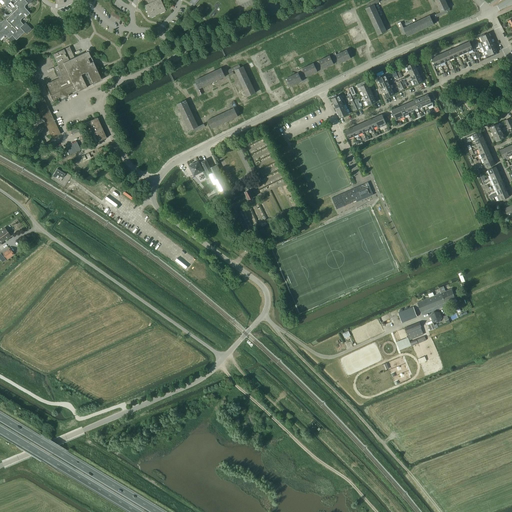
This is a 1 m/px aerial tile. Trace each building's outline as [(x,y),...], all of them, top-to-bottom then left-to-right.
[(0,0),(0,39),(4,36),(6,36),(9,38),(8,40),(13,45),(17,41),(16,40),(24,32),(26,34),(31,29),(25,23),(23,25),(21,22),(21,20),(24,16),(26,17),(30,13),(25,8),(25,6),(28,3),(29,4),(32,0),(0,0)] [(142,0),(143,0),(143,1),(144,1),(145,2),(144,5),(144,6),(150,18),(165,11),(160,0),(142,0)] [(365,9),(368,14),(376,10),(374,5),(380,2),(378,0),(376,0),(367,5),(368,7),(365,9)] [(446,3),(438,7),(440,12),(435,15),(436,17),(447,12),(446,9),(449,8),(446,3)] [(368,14),(370,19),(379,15),(376,10),(368,14)] [(370,19),(373,24),(381,20),(379,15),(370,19)] [(430,16),(424,18),(428,27),(434,24),(430,16)] [(424,18),(419,20),(423,29),(428,27),(424,18)] [(373,24),(375,30),(384,26),(381,20),(373,24)] [(419,20),(414,23),(418,32),(423,29),(419,20)] [(413,34),(409,25),(403,28),(401,22),(398,24),(403,35),(406,34),(407,37),(413,34)] [(414,23),(409,25),(413,34),(418,32),(414,23)] [(384,26),(375,30),(378,35),(379,34),(381,33),(386,31),(384,26)] [(480,36),(482,42),(491,38),(488,33),(485,35),(484,34),(480,36)] [(480,42),(482,47),(493,43),(491,38),(482,42),(480,42)] [(469,42),(465,44),(468,52),(473,50),(469,42)] [(484,52),(486,51),(495,47),(493,43),(482,47),(484,52)] [(465,44),(460,46),(463,54),(468,52),(465,44)] [(460,46),(455,48),(459,56),(463,54),(460,46)] [(59,78),(46,84),(54,101),(60,98),(61,100),(69,96),(68,94),(76,90),(77,92),(87,87),(86,85),(92,83),(93,84),(101,80),(101,79),(91,59),(89,53),(89,52),(88,51),(86,52),(74,57),(69,47),(63,49),(52,55),(53,57),(58,65),(54,67),(59,78)] [(495,47),(486,51),(488,54),(485,55),(487,59),(497,54),(496,53),(497,52),(495,47)] [(455,48),(451,50),(454,58),(459,56),(455,48)] [(347,50),(341,52),(345,61),(351,58),(350,56),(353,55),(350,49),(347,50)] [(451,50),(446,52),(449,60),(454,58),(451,50)] [(332,54),(333,57),(336,62),(339,61),(340,63),(345,61),(341,52),(336,55),(335,53),(332,54)] [(446,52),(441,54),(445,62),(449,60),(446,52)] [(441,54),(437,56),(440,64),(445,62),(441,54)] [(330,56),(324,58),(328,67),(334,64),(333,64),(336,62),(333,57),(331,58),(330,56)] [(440,64),(437,56),(432,58),(435,66),(440,64)] [(320,63),(317,64),(320,70),(323,69),(328,67),(324,58),(319,61),(320,63)] [(313,63),(308,66),(312,74),(317,72),(317,71),(320,70),(317,64),(314,65),(313,63)] [(406,66),(408,71),(416,67),(414,63),(406,66)] [(235,70),(237,76),(246,72),(243,66),(240,68),(239,65),(228,70),(229,73),(235,70)] [(304,71),(301,72),(304,78),(306,76),(307,77),(312,74),(308,66),(303,68),(304,71)] [(408,71),(410,76),(418,72),(416,67),(408,71)] [(221,68),(216,70),(220,79),(225,77),(221,68)] [(216,70),(211,73),(215,82),(220,79),(216,70)] [(237,76),(239,81),(248,77),(246,72),(237,76)] [(298,73),(293,75),(297,84),(302,81),(301,79),(304,78),(301,72),(298,73)] [(410,76),(412,80),(420,77),(418,72),(410,76)] [(211,73),(205,75),(209,84),(215,82),(211,73)] [(205,75),(200,78),(204,86),(209,84),(205,75)] [(297,84),(293,75),(287,78),(284,80),(287,85),(290,84),(291,86),(297,84)] [(378,79),(380,83),(388,80),(386,75),(378,79)] [(239,81),(242,86),(251,82),(248,77),(239,81)] [(420,77),(412,80),(415,85),(423,82),(420,77)] [(204,86),(200,78),(195,80),(196,83),(193,84),(199,96),(201,95),(199,89),(204,86)] [(380,83),(382,88),(390,85),(388,80),(380,83)] [(362,91),(370,88),(368,83),(367,83),(366,81),(357,85),(358,88),(360,87),(362,91)] [(242,86),(244,91),(253,87),(251,82),(242,86)] [(382,88),(384,93),(392,89),(390,85),(382,88)] [(253,87),(244,91),(247,97),(255,93),(253,87)] [(362,91),(364,96),(372,93),(370,88),(362,91)] [(392,89),(384,93),(386,98),(396,93),(394,88),(392,89)] [(364,96),(366,101),(374,97),(372,93),(364,96)] [(428,94),(423,96),(427,104),(428,107),(433,105),(428,94)] [(339,95),(331,99),(333,104),(341,100),(339,95)] [(423,96),(419,98),(422,106),(427,104),(423,96)] [(374,97),(366,101),(368,106),(376,102),(374,97)] [(44,98),(35,103),(52,138),(61,134),(44,98)] [(419,98),(414,101),(417,108),(422,106),(419,98)] [(341,100),(333,104),(336,108),(344,105),(346,104),(344,99),(341,100)] [(177,104),(180,110),(188,106),(186,100),(177,104)] [(234,108),(229,110),(233,119),(238,116),(237,114),(239,112),(234,101),(231,102),(234,108)] [(414,101),(409,103),(413,110),(417,108),(414,101)] [(409,103),(405,105),(408,112),(413,110),(409,103)] [(344,105),(336,108),(338,113),(346,110),(344,105)] [(405,105),(400,107),(403,115),(404,114),(404,116),(409,114),(408,112),(405,105)] [(180,110),(182,115),(191,111),(188,106),(180,110)] [(400,107),(396,108),(400,119),(405,117),(404,116),(404,114),(403,115),(400,107)] [(400,119),(396,108),(391,110),(391,111),(390,111),(391,112),(392,112),(396,121),(400,119)] [(346,110),(338,113),(340,118),(350,114),(348,109),(346,110)] [(229,110),(223,113),(227,121),(233,119),(229,110)] [(182,115),(185,120),(193,116),(191,111),(182,115)] [(223,113),(218,115),(222,124),(227,121),(223,113)] [(382,114),(378,116),(382,127),(386,125),(383,116),(384,116),(383,114),(382,115),(382,114)] [(218,115),(213,118),(217,126),(222,124),(218,115)] [(185,120),(187,125),(196,121),(193,116),(185,120)] [(378,116),(374,118),(377,126),(378,128),(382,127),(378,116)] [(97,118),(85,123),(94,144),(106,138),(97,118)] [(217,126),(213,118),(208,120),(212,129),(217,126)] [(374,118),(369,120),(372,128),(377,126),(374,118)] [(369,120),(364,122),(368,130),(372,128),(369,120)] [(196,121),(187,125),(190,131),(192,129),(194,132),(205,127),(204,124),(198,126),(196,121)] [(364,122),(360,124),(363,132),(368,130),(364,122)] [(500,123),(490,127),(492,132),(501,128),(499,125),(501,125),(500,123)] [(360,124),(355,126),(358,134),(363,132),(360,124)] [(355,126),(350,128),(354,136),(358,134),(355,126)] [(354,136),(350,128),(345,131),(349,139),(354,136)] [(501,128),(492,132),(494,137),(503,133),(502,130),(503,130),(502,128),(501,128)] [(472,135),(474,140),(483,136),(481,131),(472,135)] [(298,132),(285,139),(290,150),(300,169),(303,167),(315,191),(306,195),(319,220),(336,213),(334,210),(336,209),(331,198),(348,191),(349,193),(352,191),(352,193),(363,188),(362,185),(361,182),(340,189),(334,184),(335,182),(309,148),(306,149),(303,143),(298,132)] [(503,133),(494,137),(496,142),(505,138),(503,133)] [(474,140),(476,145),(485,141),(483,136),(474,140)] [(477,147),(478,149),(487,145),(485,141),(476,145),(474,146),(475,148),(477,147)] [(66,147),(70,155),(80,150),(77,142),(66,147)] [(478,149),(480,154),(489,150),(487,145),(478,149)] [(505,148),(500,150),(504,159),(509,157),(505,148)] [(480,154),(482,159),(491,155),(489,150),(480,154)] [(482,159),(484,163),(493,160),(491,155),(482,159)] [(209,185),(213,183),(207,170),(210,168),(206,160),(202,162),(202,163),(199,164),(198,161),(194,164),(193,163),(190,165),(189,166),(189,167),(191,171),(191,170),(194,176),(203,172),(209,185)] [(493,160),(484,163),(486,168),(495,164),(493,160)] [(207,170),(213,183),(220,198),(229,194),(226,190),(229,188),(217,164),(210,168),(207,170)] [(488,170),(490,175),(498,171),(496,166),(488,170)] [(57,174),(63,178),(66,173),(58,168),(53,176),(56,177),(57,174)] [(490,175),(492,180),(500,176),(498,171),(490,175)] [(492,180),(494,185),(503,181),(500,176),(492,180)] [(494,185),(497,190),(505,187),(503,181),(494,185)] [(348,191),(331,198),(336,209),(356,201),(357,202),(373,195),(368,182),(362,185),(363,188),(352,193),(352,191),(349,193),(348,191)] [(499,195),(507,192),(505,187),(497,190),(499,195)] [(253,198),(254,197),(250,189),(244,192),(248,200),(249,199),(251,203),(255,201),(253,198)] [(509,197),(507,192),(499,195),(497,196),(496,196),(499,201),(501,200),(509,197)] [(5,228),(0,231),(0,243),(10,236),(5,228)] [(9,248),(3,253),(7,259),(13,254),(9,248)] [(429,298),(417,303),(421,312),(451,300),(455,298),(452,289),(445,291),(443,286),(439,288),(439,289),(441,292),(439,293),(440,294),(434,296),(433,293),(428,295),(429,298)] [(417,316),(413,307),(398,313),(402,323),(417,316)] [(434,311),(430,316),(433,322),(439,322),(442,318),(440,312),(434,311)] [(424,335),(421,327),(422,327),(419,322),(405,328),(410,340),(424,335)] [(408,338),(397,342),(400,350),(411,345),(408,338)] [(425,338),(410,343),(411,345),(412,346),(426,340),(425,338)]
